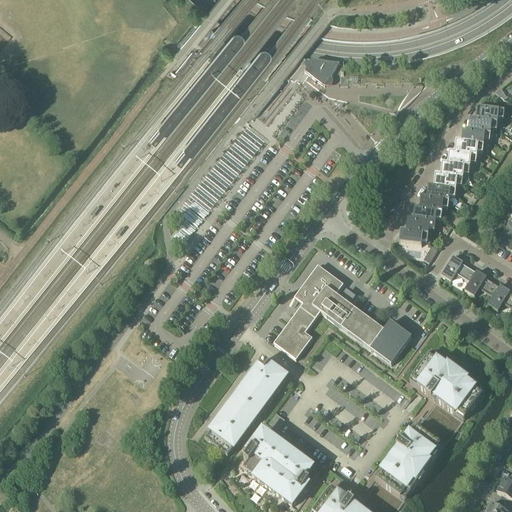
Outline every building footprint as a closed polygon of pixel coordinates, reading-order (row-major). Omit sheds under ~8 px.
[(304,74),(307,76),(324,88),(339,67),(333,67),(322,65),(311,63),(309,65),(307,65),(305,67),(304,69),(305,70),(306,71),(304,74)] [(506,99),(501,91),(494,96),(503,102),(506,99)] [(475,122),(497,125),(497,121),(503,122),(504,114),(476,110),(475,122)] [(469,122),(468,133),(490,136),(491,132),(496,133),(497,125),(475,122),(469,122)] [(462,133),(461,145),(483,147),(484,143),(489,144),(490,136),(468,133),(462,133)] [(483,147),(461,145),(455,144),(454,156),(477,159),(477,154),(482,155),(483,147)] [(477,159),(454,156),(448,155),(447,167),(470,170),(470,165),(476,166),(477,159)] [(470,170),(447,167),(442,166),(441,178),(462,181),(463,176),(469,177),(470,170)] [(462,181),(441,178),(435,177),(433,189),(456,192),(457,188),(461,188),(462,181)] [(428,189),(426,200),(449,203),(450,199),(455,200),(456,192),(433,189),(428,189)] [(421,200),(419,212),(442,214),(443,210),(448,211),(449,203),(426,200),(421,200)] [(414,211),(412,223),(435,225),(436,221),(441,222),(442,214),(419,212),(414,211)] [(503,234),(508,238),(511,240),(511,217),(511,220),(503,234)] [(435,225),(412,223),(407,222),(406,234),(428,237),(429,232),(434,233),(435,225)] [(428,237),(406,234),(400,233),(399,246),(421,249),(421,244),(427,244),(428,237)] [(508,238),(503,234),(497,244),(502,247),(508,238)] [(511,240),(508,238),(502,247),(506,250),(511,240)] [(469,286),(476,275),(462,267),(463,265),(453,259),(441,279),(450,285),(455,277),(469,286)] [(305,304),(292,321),(274,346),(296,363),(312,341),(305,336),(321,315),(391,368),(411,341),(390,324),(383,333),(336,298),(344,287),(318,267),(296,297),(305,304)] [(476,274),(476,275),(469,286),(464,293),(474,300),(479,292),(492,300),(499,290),(486,281),(486,280),(476,274)] [(500,288),(499,290),(492,300),(488,308),(498,314),(503,306),(511,312),(511,297),(509,296),(510,295),(500,288)] [(454,336),(447,331),(443,336),(450,342),(454,336)] [(376,482),(370,490),(369,492),(364,500),(360,505),(357,508),(354,506),(355,505),(349,501),(348,502),(344,499),(331,489),(313,511),(396,511),(397,510),(398,509),(403,502),(404,503),(405,502),(405,501),(411,493),(417,486),(431,466),(443,451),(443,450),(444,449),(450,441),(451,440),(457,432),(457,431),(463,423),(485,393),(475,386),(468,380),(448,366),(441,360),(431,353),(409,383),(424,395),(425,396),(426,396),(425,397),(431,401),(432,400),(435,403),(429,411),(423,419),(416,429),(415,428),(403,445),(401,444),(400,443),(400,444),(396,449),(397,450),(398,451),(376,482)] [(210,436),(205,442),(211,446),(221,454),(227,458),(236,447),(282,384),(286,379),(280,375),(272,369),(269,367),(263,362),(263,363),(265,364),(260,370),(259,368),(258,369),(259,369),(255,374),(248,384),(249,385),(248,386),(245,390),(244,389),(238,397),(231,407),(232,408),(231,409),(228,413),(227,412),(222,419),(214,430),(215,431),(211,437),(210,436)] [(255,481),(292,509),(303,494),(304,495),(308,489),(307,488),(317,475),(312,471),(263,434),(249,454),(244,462),(248,465),(243,472),(255,481)] [(511,485),(505,482),(497,495),(510,503),(507,508),(511,510),(511,485)]
